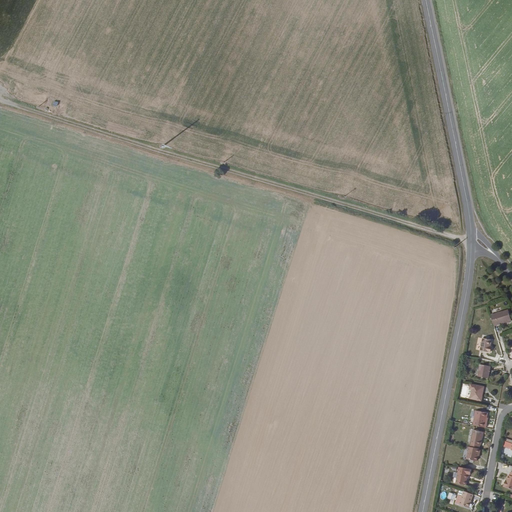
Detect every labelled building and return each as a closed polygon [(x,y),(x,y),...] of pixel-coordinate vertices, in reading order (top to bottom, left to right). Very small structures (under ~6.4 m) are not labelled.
[(511,324),(511,318),(510,313),(493,318),(497,329),(511,324)] [(493,344),(485,342),(482,354),(492,356),(493,351),(492,351),(493,344)] [(492,371),(482,368),(479,381),(490,383),(492,371)] [(484,390),(472,387),(471,392),(473,393),(472,402),(483,404),(485,395),(483,395),(484,390)] [(489,415),(477,413),(474,428),(488,430),(489,425),(487,425),(488,420),(489,415)] [(472,445),(473,446),(482,447),(483,447),(485,434),(475,432),(472,445)] [(481,452),(472,450),(471,450),(468,462),(479,463),(480,456),(481,456),(482,452),(481,452)] [(471,477),(462,474),(458,484),(468,488),(471,477)] [(475,496),(465,493),(461,507),(470,510),(475,496)]
